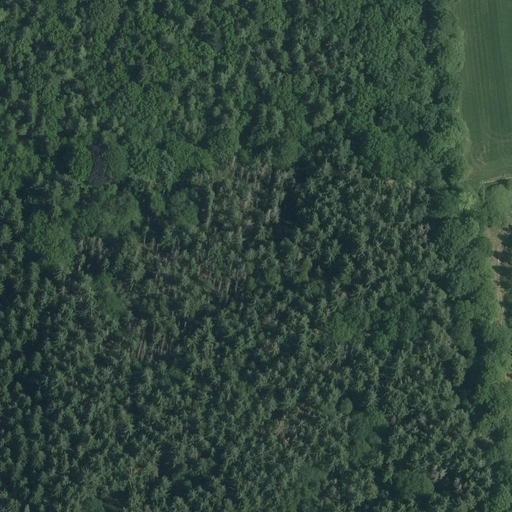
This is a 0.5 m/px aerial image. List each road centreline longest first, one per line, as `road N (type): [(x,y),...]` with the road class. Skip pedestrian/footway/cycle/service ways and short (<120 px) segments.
road 1 (track): [(506,511),(444,161),(427,0)]
road 2 (track): [(511,368),(499,248),(511,236)]
